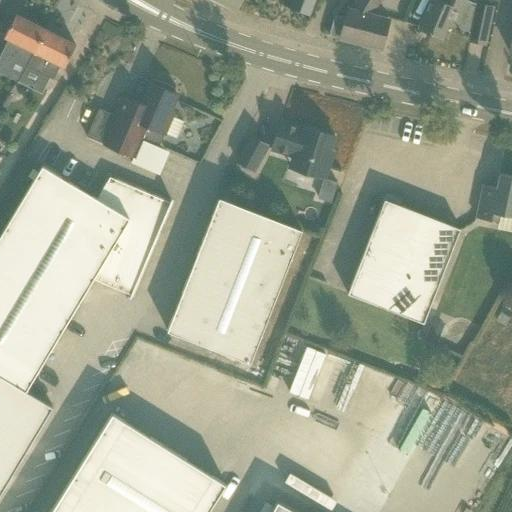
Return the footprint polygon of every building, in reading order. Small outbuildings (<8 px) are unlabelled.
[(214,0),(236,11),(242,0),(214,0)] [(287,0),(285,5),(312,15),(317,0),(287,0)] [(340,39),(380,50),(388,19),(372,14),(380,0),(355,0),(350,8),(347,18),(334,15),(329,35),(341,38),(340,39)] [(431,0),(419,29),(442,38),(448,24),(470,33),(468,42),(486,46),(493,8),(476,5),(473,18),(459,12),(463,0),(431,0)] [(2,54),(27,67),(45,30),(16,15),(4,37),(9,39),(2,54)] [(64,67),(75,45),(45,30),(27,67),(53,79),(60,65),(64,67)] [(175,90),(175,89),(172,87),(169,85),(166,84),(162,82),(159,81),(155,81),(155,82),(156,82),(155,85),(150,83),(143,102),(139,103),(123,96),(115,116),(99,109),(87,137),(134,157),(142,139),(159,146),(174,111),(170,110),(177,94),(173,93),(174,90),(175,90)] [(271,153),(290,159),(286,169),(326,182),(333,158),(330,157),(337,137),(301,126),(300,129),(281,123),(271,153)] [(248,137),(234,164),(254,175),(268,148),(248,137)] [(0,235),(0,376),(25,392),(93,279),(132,295),(171,203),(110,177),(97,199),(42,166),(0,235)] [(483,185),(482,191),(476,218),(499,223),(501,215),(511,216),(511,176),(499,174),(497,188),(483,185)] [(301,232),(218,199),(166,331),(249,363),(301,232)] [(423,323),(460,229),(384,199),(347,294),(423,323)] [(511,313),(504,309),(497,321),(505,326),(511,314),(511,313)] [(437,343),(445,324),(433,319),(425,338),(437,343)] [(25,392),(0,376),(0,489),(50,406),(25,392)] [(207,511),(225,484),(112,413),(50,511),(207,511)] [(328,511),(286,488),(272,511),(328,511)]
